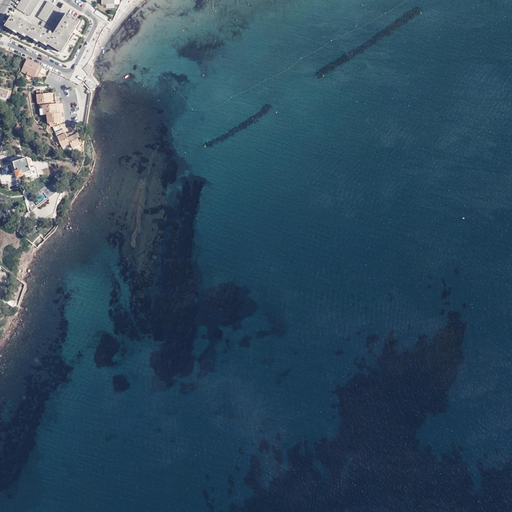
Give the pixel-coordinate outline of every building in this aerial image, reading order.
[(39,0),(22,0),(17,8),(30,16),(39,0)] [(61,9),(49,1),(39,17),(51,25),(61,9)] [(60,51),(79,20),(67,13),(59,26),(54,23),(51,27),(43,22),(39,28),(33,24),(32,26),(20,17),(19,19),(13,15),(6,25),(14,30),(15,29),(23,34),(24,33),(35,39),(36,38),(45,44),(46,41),(60,51)] [(81,22),(79,20),(60,51),(62,52),(81,22)] [(62,56),(70,59),(73,55),(71,54),(80,37),(74,34),(62,56)] [(41,65),(27,59),(21,72),(35,78),(41,65)] [(91,66),(88,63),(87,64),(83,68),(88,73),(82,83),(81,84),(80,84),(78,86),(75,89),(77,92),(83,98),(92,91),(96,89),(96,87),(88,77),(94,66),(93,65),(91,66)] [(38,79),(43,67),(41,65),(35,78),(38,79)] [(0,97),(6,99),(9,91),(0,88),(0,97)] [(81,110),(77,92),(75,89),(66,91),(73,125),(81,124),(78,111),(81,110)] [(56,93),(38,95),(39,104),(57,102),(56,93)] [(48,115),(49,124),(64,122),(62,113),(61,113),(60,103),(41,106),(42,116),(48,115)] [(72,144),(75,148),(83,144),(76,129),(68,134),(66,129),(65,129),(62,124),(54,128),(64,148),(72,144)] [(0,147),(0,148),(0,153),(7,156),(9,149),(0,147)] [(23,177),(32,175),(29,164),(30,164),(31,163),(31,159),(29,158),(27,159),(27,158),(16,161),(16,160),(13,161),(14,162),(13,162),(13,163),(11,164),(10,162),(5,164),(6,168),(5,169),(5,170),(6,170),(6,171),(7,171),(9,181),(15,179),(15,177),(22,175),(23,177)] [(33,179),(32,175),(23,177),(21,178),(22,182),(23,183),(33,180),(33,179)] [(52,182),(42,191),(49,198),(59,189),(52,182)] [(40,236),(32,243),(37,248),(45,241),(40,236)]
